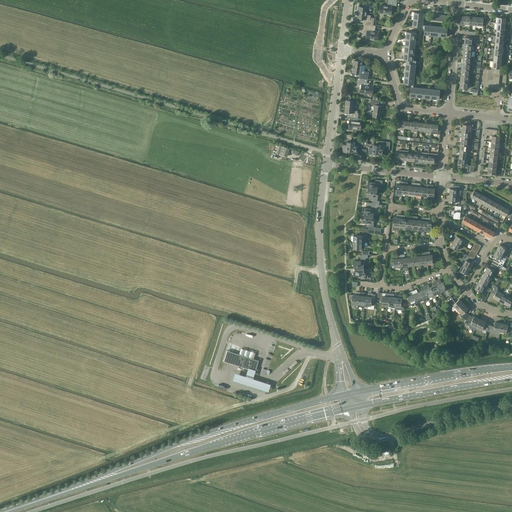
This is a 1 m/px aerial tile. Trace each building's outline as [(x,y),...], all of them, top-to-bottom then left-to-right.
[(380,13),(391,15),(392,5),(397,6),(396,0),(388,0),(387,6),(381,5),(380,13)] [(363,24),(365,24),(373,25),(374,18),(370,18),(370,15),(367,15),(368,8),(359,7),(357,18),(363,19),(363,24)] [(413,26),(422,27),(424,13),(415,12),(413,26)] [(449,16),(432,14),(431,20),(448,22),(449,16)] [(471,16),(465,16),(464,17),(462,16),(461,26),(464,26),(464,24),(470,24),(471,16)] [(366,39),(378,41),(378,39),(380,39),(380,34),(379,34),(379,31),(375,31),(375,25),(373,25),(365,24),(364,31),(363,30),(363,35),(367,35),(366,39)] [(448,27),(425,25),(424,34),(447,37),(448,27)] [(413,60),(416,32),(407,31),(404,59),(413,60)] [(404,83),(413,84),(416,60),(407,59),(404,83)] [(363,61),(354,60),(352,72),(360,73),(359,78),(367,79),(368,79),(369,72),(364,71),(365,65),(362,65),(363,61)] [(362,85),(361,93),(372,95),(374,85),(369,84),(369,83),(367,83),(367,79),(359,78),(358,84),(362,85)] [(439,99),(440,90),(411,87),(410,96),(439,99)] [(370,104),(374,105),(373,116),(381,117),(382,110),(383,110),(384,106),(378,105),(379,100),(371,99),(370,104)] [(349,117),(357,118),(358,110),(355,110),(355,108),(354,108),(355,101),(346,100),(345,111),(350,112),(349,117)] [(360,130),(362,118),(347,117),(347,120),(349,120),(349,127),(357,128),(357,129),(360,130)] [(462,131),(469,131),(470,125),(473,126),(473,123),(467,122),(466,124),(463,124),(462,131)] [(358,145),(364,146),(364,139),(361,139),(361,142),(351,141),(350,152),(357,153),(358,145)] [(376,155),(377,144),(367,143),(367,139),(364,139),(364,146),(369,147),(368,154),(376,155)] [(350,152),(351,141),(347,141),(347,144),(343,144),(343,151),(350,152)] [(379,144),(377,144),(376,155),(383,156),(384,148),(389,149),(390,142),(380,141),(379,144)] [(279,154),(287,156),(289,149),(281,147),(279,154)] [(428,153),(428,162),(434,163),(434,161),(437,162),(437,154),(428,153)] [(367,189),(377,191),(378,186),(379,183),(375,182),(368,181),(367,189)] [(402,193),(404,182),(401,181),(400,184),(397,184),(396,193),(399,193),(402,193)] [(372,203),(379,204),(379,201),(377,201),(378,193),(377,192),(377,191),(367,189),(366,196),(373,197),(372,203)] [(471,196),(476,199),(480,193),(474,190),(471,196)] [(476,199),(482,202),(485,196),(480,193),(476,199)] [(482,202),(488,206),(491,200),(485,196),(482,202)] [(488,206),(494,209),(497,203),(491,200),(488,206)] [(363,215),(373,217),(374,213),(375,213),(376,207),(378,207),(379,204),(372,203),(371,209),(364,207),(363,215)] [(494,209),(500,213),(504,207),(497,203),(494,209)] [(453,218),(460,218),(461,206),(455,206),(454,210),(450,209),(449,215),(454,215),(453,218)] [(500,213),(506,216),(509,210),(504,207),(500,213)] [(400,226),(401,215),(398,214),(397,217),(394,217),(392,230),(399,231),(400,226)] [(372,220),(373,217),(363,215),(362,222),(369,223),(368,229),(375,230),(375,227),(373,227),(374,220),(372,220)] [(468,225),(471,219),(465,215),(462,222),(468,225)] [(473,228),(477,222),(471,219),(468,225),(473,228)] [(479,231),(483,225),(477,222),(473,228),(479,231)] [(485,235),(489,228),(483,225),(479,231),(485,235)] [(485,235),(491,238),(495,232),(489,228),(485,235)] [(465,240),(457,235),(454,241),(461,245),(463,242),(464,242),(465,240)] [(458,250),(461,245),(454,241),(451,246),(458,250)] [(504,254),(507,248),(500,244),(497,250),(504,254)] [(496,256),(495,258),(500,261),(498,263),(497,266),(501,268),(505,261),(501,259),(504,254),(497,250),(494,255),(496,256)] [(430,263),(433,263),(433,259),(435,259),(435,254),(429,254),(428,251),(425,251),(427,263),(429,263),(430,263)] [(402,266),(400,254),(397,255),(397,258),(394,259),(394,261),(391,262),(392,267),(395,267),(398,267),(402,266)] [(473,264),(471,262),(473,258),(468,255),(465,254),(463,258),(466,260),(463,265),(470,269),(473,264)] [(353,268),(364,268),(364,264),(365,264),(365,258),(367,258),(367,255),(360,255),(360,261),(353,261),(353,268)] [(470,269),(463,265),(461,264),(458,269),(467,274),(470,269)] [(491,276),(494,271),(487,267),(484,272),(491,276)] [(364,272),(364,268),(353,268),(353,276),(360,276),(360,279),(367,279),(367,276),(365,276),(365,272),(364,272)] [(489,281),(491,276),(484,272),(482,277),(489,281)] [(486,286),(489,281),(482,277),(479,282),(486,286)] [(440,292),(443,291),(446,290),(445,286),(447,285),(446,281),(440,283),(439,280),(436,281),(440,292)] [(440,292),(436,281),(432,283),(433,286),(431,287),(435,295),(438,293),(440,292)] [(483,292),(486,286),(479,282),(476,288),(478,289),(477,292),(482,295),(483,292)] [(435,295),(431,287),(428,288),(427,285),(424,286),(429,297),(431,296),(432,299),(436,297),(435,295)] [(429,297),(424,286),(421,287),(423,290),(420,291),(423,300),(424,302),(427,301),(426,298),(429,297)] [(498,300),(502,293),(497,291),(498,289),(494,287),(492,292),(495,294),(493,298),(498,300)] [(417,293),(415,289),(413,291),(417,302),(420,301),(423,300),(420,291),(417,293)] [(413,291),(410,292),(411,295),(408,296),(408,297),(406,298),(408,303),(410,302),(411,305),(412,307),(415,305),(414,303),(415,303),(414,303),(417,302),(413,291)] [(498,300),(504,303),(509,294),(504,291),(498,300)] [(358,304),(359,292),(356,292),(356,295),(352,294),(352,295),(349,294),(349,299),(350,299),(351,300),(352,300),(351,305),(355,305),(355,303),(358,304)] [(388,305),(390,293),(387,293),(386,296),(381,296),(382,293),(378,292),(377,300),(382,301),(382,305),(385,305),(388,305)] [(375,299),(372,299),(372,293),(369,293),(369,296),(366,296),(364,306),(367,307),(368,305),(371,305),(374,305),(375,299)] [(399,298),(396,297),(394,308),(394,309),(403,310),(404,298),(402,298),(402,295),(399,295),(399,298)] [(454,301),(451,303),(458,310),(464,304),(460,299),(456,303),(454,301)] [(460,316),(466,320),(469,315),(467,313),(465,311),(469,308),(464,304),(458,310),(462,314),(460,316)] [(468,322),(476,327),(480,319),(474,316),(474,317),(473,316),(472,317),(469,315),(466,320),(468,322)] [(486,322),(480,319),(476,327),(475,329),(481,332),(482,329),(488,331),(490,325),(485,324),(486,322)] [(500,332),(502,323),(496,322),(495,327),(493,326),(490,325),(488,331),(491,332),(500,334),(500,332)] [(509,324),(502,323),(500,332),(509,333),(509,335),(511,336),(511,334),(511,329),(509,329),(508,328),(509,324)] [(258,360),(226,350),(223,360),(254,370),(258,360)]
